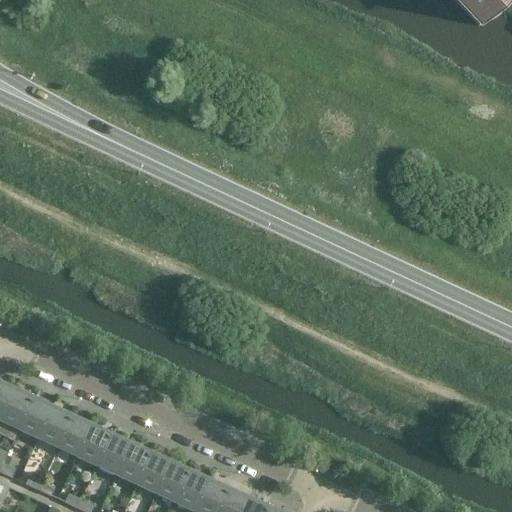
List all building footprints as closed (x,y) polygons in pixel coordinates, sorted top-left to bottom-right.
[(453,0),(479,27),(480,26),(479,25),(500,5),(505,0),(453,0)] [(0,419),(13,392),(0,385),(0,419)] [(0,422),(18,431),(33,401),(13,392),(0,419),(0,422)] [(38,440),(52,410),(33,401),(18,431),(38,440)] [(58,449),(72,419),(52,410),(38,440),(58,449)] [(77,458),(91,428),(72,419),(58,449),(77,458)] [(97,467),(111,437),(91,428),(77,458),(97,467)] [(117,477),(131,446),(111,437),(97,467),(117,477)] [(136,486),(150,456),(131,446),(117,477),(136,486)] [(156,495),(170,465),(150,456),(136,486),(156,495)] [(16,470),(3,464),(0,470),(0,473),(11,479),(16,470)] [(175,504),(190,474),(170,465),(156,495),(175,504)] [(192,511),(195,511),(209,483),(190,474),(175,504),(192,511)] [(38,491),(42,482),(29,477),(25,485),(38,491)] [(55,488),(42,482),(38,491),(51,497),(55,488)] [(219,511),(229,492),(209,483),(195,511),(219,511)] [(0,507),(9,489),(0,484),(0,507)] [(243,511),(248,501),(229,492),(219,511),(243,511)] [(77,510),(81,501),(69,495),(64,504),(77,510)] [(91,511),(94,507),(81,501),(77,510),(82,511),(91,511)] [(267,511),(268,510),(248,501),(243,511),(267,511)]
